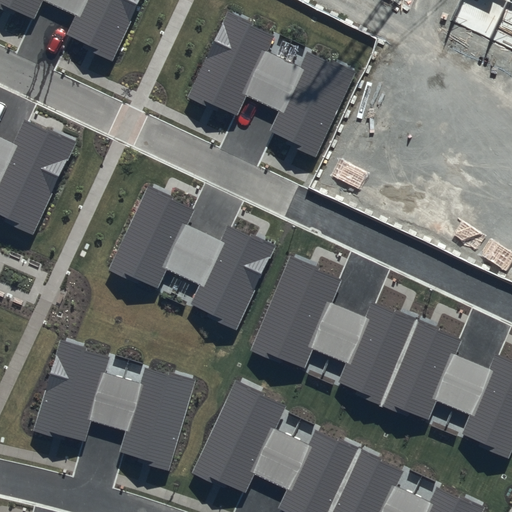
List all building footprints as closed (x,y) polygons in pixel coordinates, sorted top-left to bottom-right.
[(0,0),(0,1),(36,18),(43,0),(48,0),(80,14),(70,36),(115,56),(140,0),(0,0)] [(511,0),(452,0),(450,6),(493,26),(511,34),(511,0)] [(284,33),(233,7),(189,94),(236,118),(247,95),(285,114),(274,135),(314,155),(355,74),(309,51),(302,63),(276,50),(284,33)] [(430,70),(381,48),(339,142),(388,164),(399,139),(420,92),(430,70)] [(399,139),(432,154),(453,107),(420,92),(399,139)] [(511,115),(460,92),(453,107),(432,154),(421,177),(509,216),(511,210),(511,115)] [(0,214),(37,231),(75,146),(25,123),(16,143),(0,136),(0,214)] [(190,204),(148,185),(110,266),(161,290),(169,272),(198,285),(189,304),(241,328),(280,244),(229,219),(222,235),(184,217),(190,204)] [(342,281),(286,258),(251,342),(308,365),(335,300),(342,281)] [(367,313),(340,378),(427,413),(454,348),(461,331),(374,296),(367,313)] [(335,300),(308,365),(340,378),(367,313),(335,300)] [(484,360),(457,426),(504,445),(511,426),(511,348),(492,340),(484,360)] [(110,356),(61,341),(34,429),(83,444),(90,421),(125,431),(118,455),(167,470),(194,382),(145,367),(139,384),(104,373),(110,356)] [(454,348),(427,413),(457,426),(484,360),(454,348)] [(286,404),(235,381),(194,471),(245,494),(254,472),(270,436),(286,404)] [(403,466),(316,428),(306,451),(290,487),(280,509),(286,511),(382,511),(392,491),(403,466)] [(254,472),(290,487),(306,451),(270,436),(254,472)] [(475,511),(479,504),(437,487),(429,506),(426,511),(475,511)] [(382,511),(426,511),(429,506),(392,491),(382,511)]
